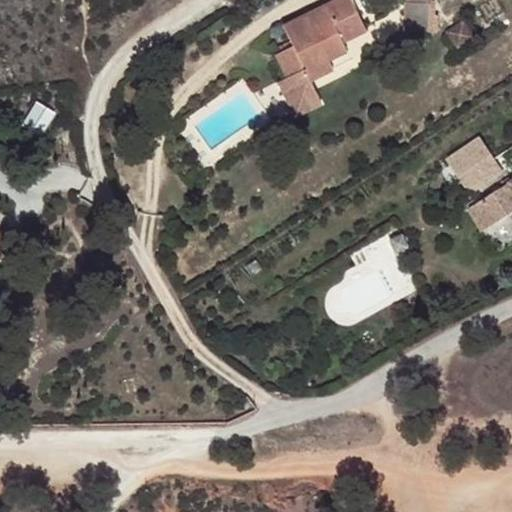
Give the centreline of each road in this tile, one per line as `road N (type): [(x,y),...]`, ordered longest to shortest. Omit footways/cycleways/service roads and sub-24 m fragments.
road 1 (track): [(303,407),(228,372),(204,349),(163,296),(98,173),(93,90),(123,47),(189,0)]
road 2 (residential): [(511,310),(399,372),(221,434),(163,445),(0,446)]
road 3 (track): [(511,458),(221,460),(163,445)]
